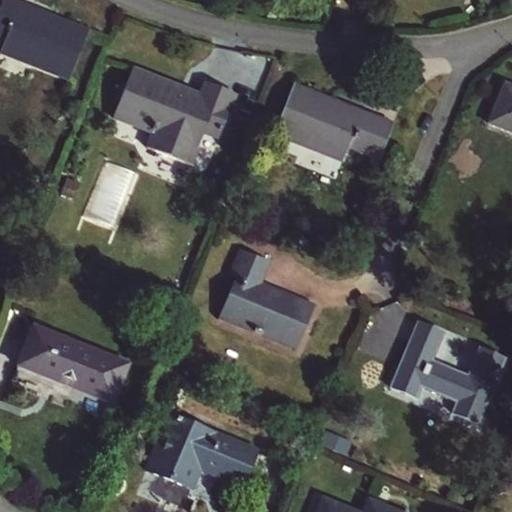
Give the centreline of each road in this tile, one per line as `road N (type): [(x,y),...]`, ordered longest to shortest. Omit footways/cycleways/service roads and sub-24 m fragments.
road 1 (residential): [(133,0),(299,41),(401,48),(473,40)]
road 2 (residential): [(376,290),(473,40)]
